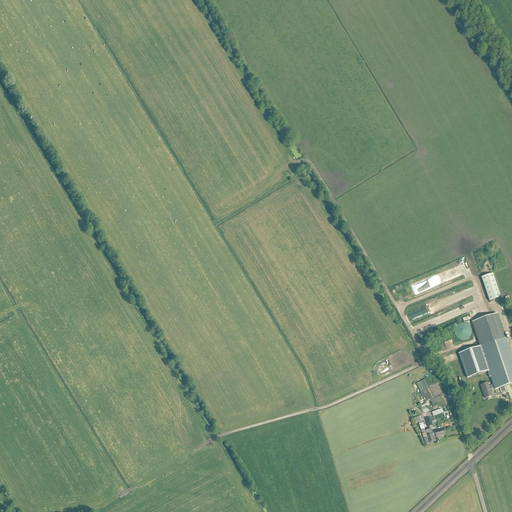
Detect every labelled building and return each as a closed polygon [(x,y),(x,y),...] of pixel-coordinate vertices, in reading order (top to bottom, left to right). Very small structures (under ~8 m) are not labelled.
[(493,274),(482,278),(490,302),(501,298),(493,274)] [(511,356),(498,314),(472,323),(480,347),(459,355),(467,378),(487,372),(489,378),(491,377),(493,386),(489,387),(488,383),(481,386),(485,399),(493,396),(491,390),(494,389),(495,390),(511,383),(511,356)] [(457,338),(460,340),(464,341),(468,340),(470,337),(472,333),(472,329),(469,326),(466,324),(462,323),(459,325),(456,327),(455,331),(455,335),(457,338)] [(453,339),(445,342),(447,347),(455,344),(453,339)] [(431,398),(427,390),(421,393),(425,402),(430,400),(430,399),(431,398)] [(424,412),(429,410),(426,403),(421,405),(424,412)] [(416,423),(423,420),(421,415),(414,418),(416,423)] [(433,432),(432,429),(434,428),(433,425),(430,418),(426,420),(429,429),(422,432),(426,444),(435,441),(434,437),(436,436),(437,438),(445,435),(443,429),(433,432)]
